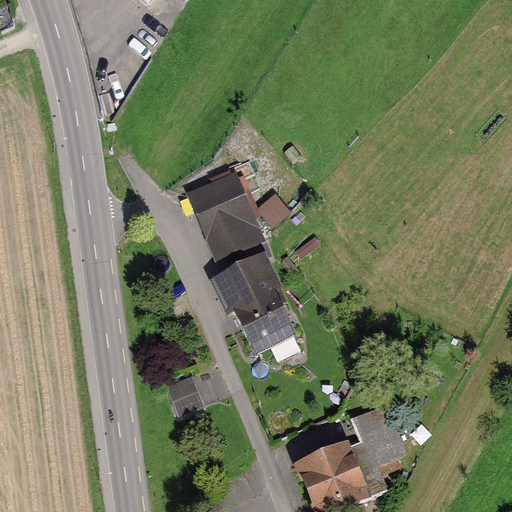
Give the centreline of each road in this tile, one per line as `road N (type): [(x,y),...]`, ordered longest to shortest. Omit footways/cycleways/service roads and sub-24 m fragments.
road 1 (residential): [(288,511),(171,228),(144,216),(92,221)]
road 2 (secondary): [(129,511),(92,221)]
road 3 (secondary): [(92,221),(70,79),(48,0)]
